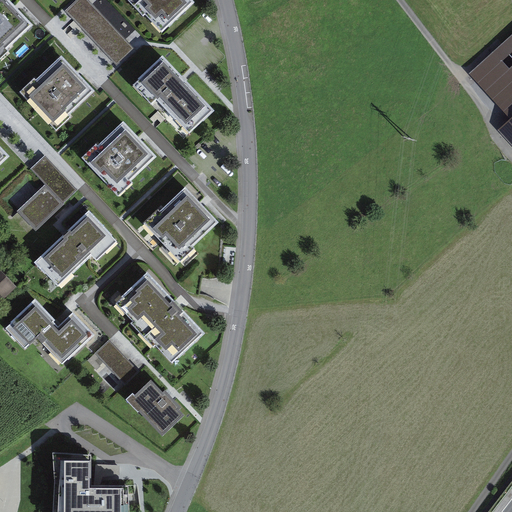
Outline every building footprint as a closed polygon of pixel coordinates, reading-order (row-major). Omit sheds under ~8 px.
[(0,0),(0,63),(15,49),(9,43),(32,21),(10,0),(0,0)] [(128,0),(144,16),(148,12),(166,30),(197,0),(128,0)] [(511,141),(511,34),(468,74),(510,119),(499,128),(511,141)] [(161,52),(132,81),(155,104),(161,98),(190,127),(213,104),(161,52)] [(90,90),(59,57),(39,76),(35,74),(21,87),(59,128),(75,113),(71,108),(90,90)] [(96,136),(79,153),(121,196),(136,182),(132,178),(157,153),(122,117),(100,139),(96,136)] [(0,144),(0,164),(10,155),(0,144)] [(75,190),(45,157),(33,168),(50,186),(21,211),(35,226),(75,190)] [(186,180),(144,218),(185,263),(201,249),(197,245),(224,220),(186,180)] [(89,213),(35,264),(58,289),(92,258),(97,263),(118,244),(89,213)] [(0,270),(0,304),(17,288),(0,270)] [(147,277),(116,306),(134,324),(131,327),(153,350),(156,348),(173,366),(204,336),(147,277)] [(35,304),(6,331),(25,351),(37,341),(62,368),(95,337),(73,313),(58,328),(35,304)] [(109,341),(95,354),(125,386),(139,373),(109,341)] [(133,396),(126,402),(163,440),(185,419),(180,414),(183,411),(165,392),(162,395),(151,384),(136,399),(133,396)] [(92,454),(52,452),(56,481),(52,511),(129,511),(128,486),(91,485),(92,454)]
